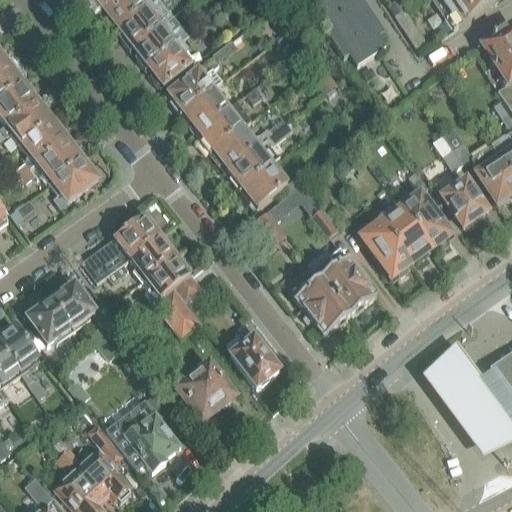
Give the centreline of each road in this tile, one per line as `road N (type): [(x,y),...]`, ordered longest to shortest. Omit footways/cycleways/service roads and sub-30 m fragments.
road 1 (residential): [(337,406),(158,177)]
road 2 (residential): [(158,177),(19,0)]
road 3 (tertiary): [(511,282),(337,406)]
road 4 (residential): [(0,291),(158,177)]
road 5 (tertiary): [(337,406),(221,511)]
road 6 (residential): [(420,511),(337,406)]
